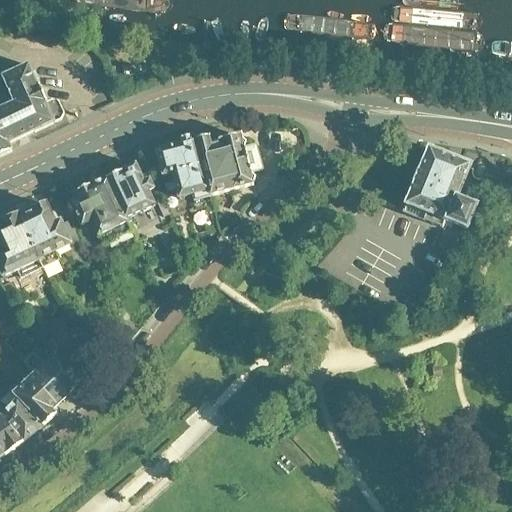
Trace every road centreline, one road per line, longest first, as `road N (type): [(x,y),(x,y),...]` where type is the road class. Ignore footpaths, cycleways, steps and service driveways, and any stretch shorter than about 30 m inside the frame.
road 1 (residential): [(342,104),(330,152),(313,173),(252,228),(103,399),(0,477)]
road 2 (secondary): [(0,180),(179,103),(266,94)]
road 3 (secondary): [(511,127),(342,104)]
